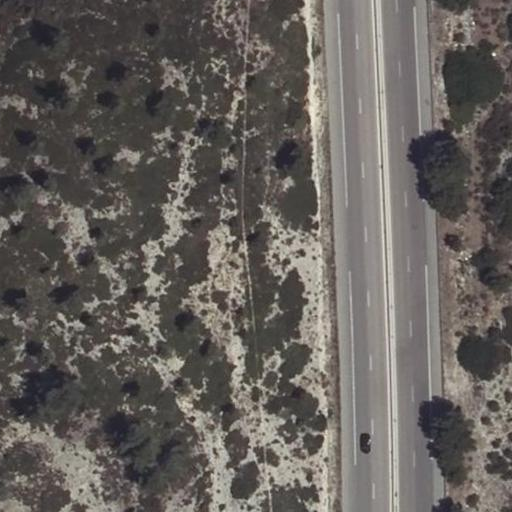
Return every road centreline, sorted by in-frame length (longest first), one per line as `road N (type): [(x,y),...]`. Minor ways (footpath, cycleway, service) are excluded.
road 1 (trunk): [(350,0),(373,511)]
road 2 (trunk): [(415,511),(397,0)]
